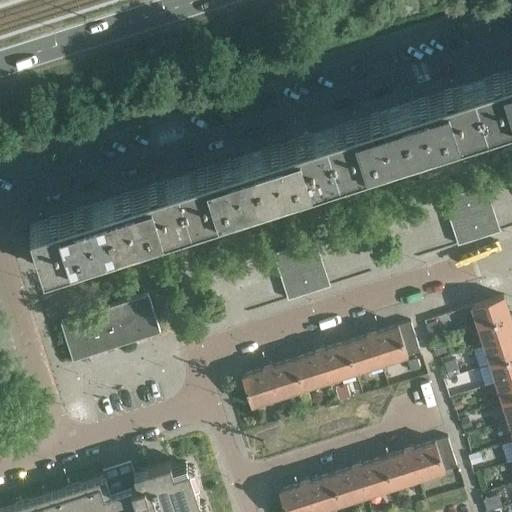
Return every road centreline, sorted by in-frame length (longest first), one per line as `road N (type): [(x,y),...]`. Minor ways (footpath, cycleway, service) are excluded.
road 1 (residential): [(0,213),(511,44)]
road 2 (residential): [(211,402),(203,361),(222,346),(511,256)]
road 3 (unknown): [(399,291),(465,511)]
road 4 (secondary): [(0,65),(204,0)]
road 5 (residential): [(238,480),(436,414)]
road 6 (unclassified): [(64,451),(6,276)]
road 7 (unclassified): [(64,451),(211,402)]
